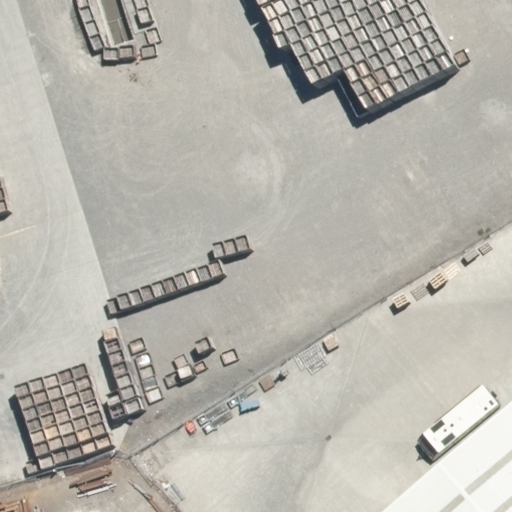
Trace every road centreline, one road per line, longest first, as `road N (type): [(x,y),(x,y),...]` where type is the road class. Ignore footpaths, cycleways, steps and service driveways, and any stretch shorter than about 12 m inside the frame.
road 1 (unknown): [(28,0),(58,93),(80,243),(58,336),(0,401)]
road 2 (unknown): [(511,291),(451,311),(169,467)]
road 3 (unknown): [(38,511),(169,467)]
